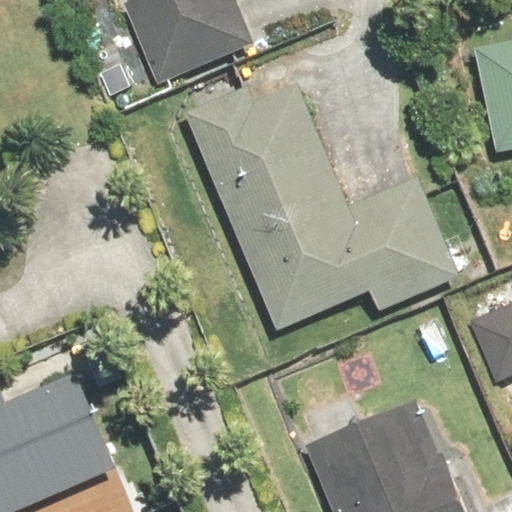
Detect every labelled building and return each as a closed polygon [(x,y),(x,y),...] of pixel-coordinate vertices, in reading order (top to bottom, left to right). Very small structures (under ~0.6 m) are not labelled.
[(125,0),(158,76),(256,35),(240,0),(125,0)] [(511,33),(477,41),(499,145),(511,142),(511,33)] [(349,197),(298,75),(256,92),(251,79),(188,105),(279,322),(371,283),(379,301),(462,267),(421,168),(349,197)] [(511,298),(470,317),(497,379),(511,372),(511,298)] [(0,507),(115,459),(75,367),(6,396),(1,385),(0,385),(0,507)] [(469,511),(416,392),(305,441),(336,511),(469,511)]
